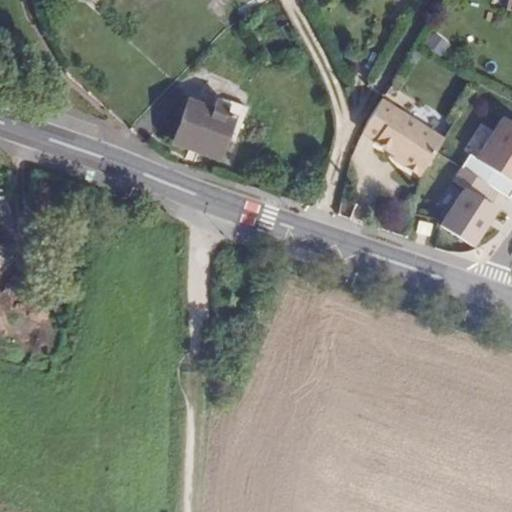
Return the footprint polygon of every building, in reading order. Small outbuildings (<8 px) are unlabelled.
[(428,36),(425,52),(441,55),(444,39),(428,36)] [(213,112),(187,103),(172,142),(219,158),(227,138),(236,141),(245,112),(216,102),(213,112)] [(401,165),(418,177),(441,141),(380,102),(362,131),(376,140),(375,142),(395,156),(404,162),(401,165)] [(511,192),(511,124),(501,118),(475,160),(468,156),(460,169),(488,187),(508,199),(511,192)] [(395,156),(392,159),(401,165),(404,162),(395,156)] [(488,187),(460,169),(452,182),(463,189),(440,227),(472,248),(496,210),(480,199),(488,187)] [(508,199),(488,187),(480,199),(496,210),(500,212),(508,199)]
